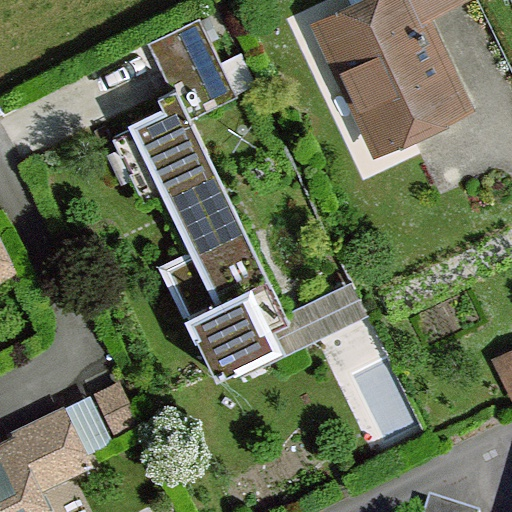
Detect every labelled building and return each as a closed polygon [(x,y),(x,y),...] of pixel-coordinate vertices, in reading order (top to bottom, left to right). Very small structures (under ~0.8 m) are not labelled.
[(347,0),(320,13),(386,151),(486,104),(443,14),(472,0),(347,0)] [(182,97),(138,119),(223,289),(180,311),(216,381),(313,333),(203,115),(242,95),(202,17),(154,41),(182,97)] [(0,233),(0,286),(23,276),(0,233)] [(72,397),(0,431),(0,511),(63,511),(52,488),(104,463),(72,397)] [(460,511),(431,501),(428,511),(460,511)]
